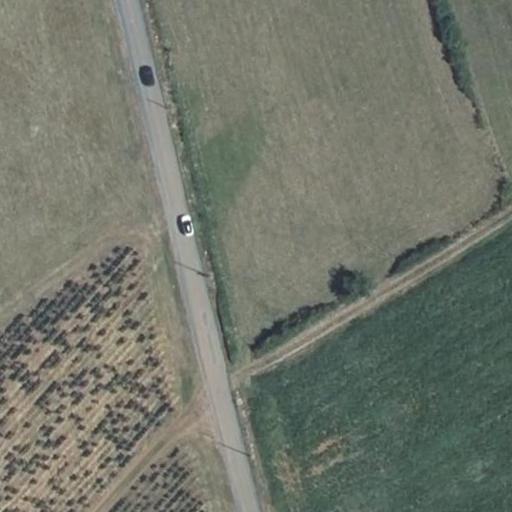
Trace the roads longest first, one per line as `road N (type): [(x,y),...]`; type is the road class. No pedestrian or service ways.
road 1 (tertiary): [(249,511),(128,0)]
road 2 (track): [(219,380),(264,364),(511,215)]
